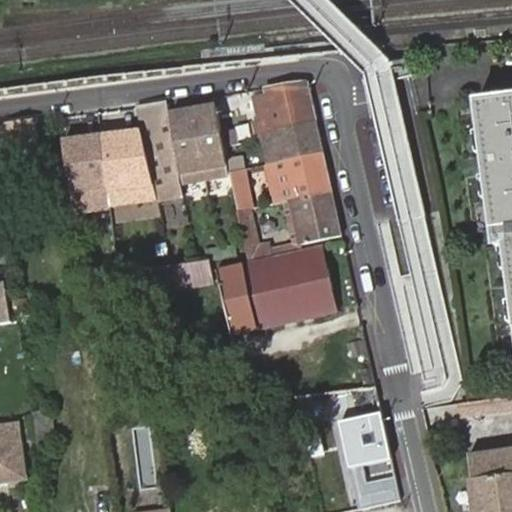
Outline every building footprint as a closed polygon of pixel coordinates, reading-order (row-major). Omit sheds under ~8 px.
[(306,85),(262,92),(264,98),(252,100),(261,138),(314,124),(306,85)] [(252,100),(264,98),(262,92),(250,93),(252,100)] [(485,184),(486,203),(487,205),(489,233),(491,253),(502,251),(502,256),(504,276),(505,291),(507,308),(509,328),(510,334),(511,359),(511,102),(478,106),(480,134),(481,137),(483,157),(483,161),(484,178),(485,184)] [(168,116),(165,103),(139,108),(158,204),(185,198),(182,184),(168,116)] [(184,113),(168,116),(182,184),(227,175),(224,158),(222,148),(233,145),(230,132),(219,134),(213,107),(197,110),(198,115),(185,118),(184,113)] [(106,208),(90,113),(54,119),(71,214),(106,208)] [(33,123),(0,127),(0,193),(14,191),(10,169),(40,164),(33,123)] [(322,154),(314,124),(261,138),(267,166),(271,165),(322,154)] [(475,158),(483,157),(481,137),(474,137),(475,158)] [(239,154),(224,158),(227,175),(242,171),(239,154)] [(330,192),(322,154),(271,165),(278,195),(280,203),(283,203),(330,192)] [(278,195),(271,165),(267,166),(261,167),(267,198),(278,195)] [(227,175),(235,213),(247,211),(250,210),(242,171),(227,175)] [(47,184),(50,206),(65,204),(62,182),(47,184)] [(480,204),(486,203),(485,184),(477,184),(480,204)] [(293,246),(340,237),(330,192),(283,203),(292,242),(293,246)] [(235,213),(241,241),(246,267),(258,264),(254,244),(247,211),(235,213)] [(258,264),(295,256),(293,246),(292,242),(269,247),(268,240),(254,244),(258,264)] [(337,313),(322,250),(295,256),(258,264),(246,267),(218,273),(232,338),(337,313)] [(504,276),(502,256),(495,257),(497,276),(504,276)] [(117,274),(110,275),(115,299),(210,286),(206,262),(172,266),(117,274)] [(6,292),(5,283),(0,283),(0,324),(11,323),(6,292)] [(502,328),(509,328),(507,308),(500,308),(502,328)] [(375,389),(371,368),(361,370),(366,391),(375,389)] [(375,389),(366,391),(356,392),(358,399),(377,397),(375,389)] [(511,397),(458,404),(460,420),(511,412),(511,397)] [(27,417),(28,421),(32,449),(49,446),(44,414),(27,417)] [(404,506),(382,414),(340,423),(360,511),(404,506)] [(0,487),(29,483),(20,425),(0,427),(0,487)] [(511,511),(511,450),(469,457),(475,511),(511,511)] [(114,511),(110,485),(93,487),(97,511),(114,511)]
